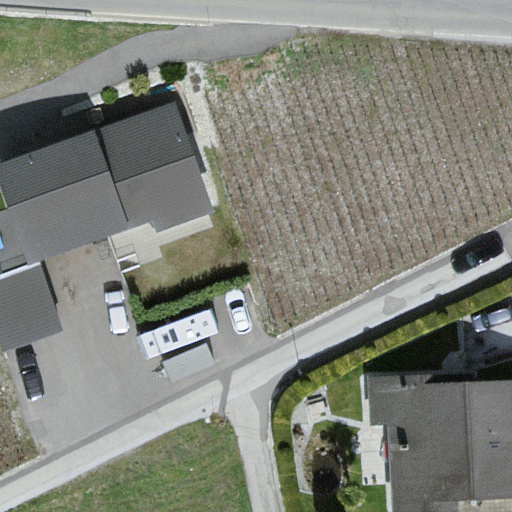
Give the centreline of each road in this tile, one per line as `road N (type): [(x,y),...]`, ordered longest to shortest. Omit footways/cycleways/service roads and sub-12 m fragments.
road 1 (unclassified): [(228,390),(511,249)]
road 2 (unclassified): [(0,504),(228,390)]
road 3 (tertiary): [(511,6),(382,0)]
road 4 (residential): [(228,390),(257,511)]
